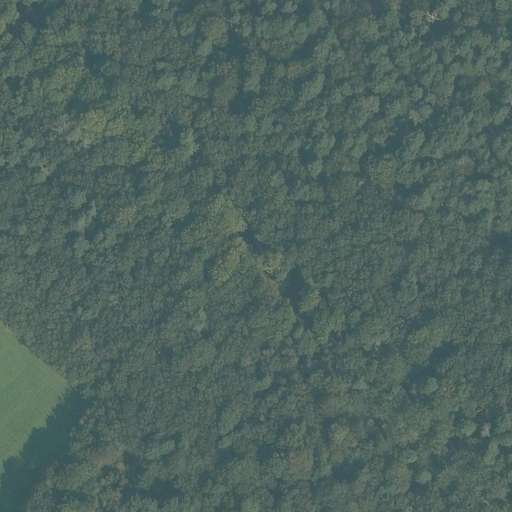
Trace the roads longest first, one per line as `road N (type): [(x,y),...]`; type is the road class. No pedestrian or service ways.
road 1 (track): [(494,511),(224,250)]
road 2 (track): [(42,511),(224,250)]
road 3 (track): [(224,250),(0,30)]
road 4 (track): [(511,264),(418,377)]
